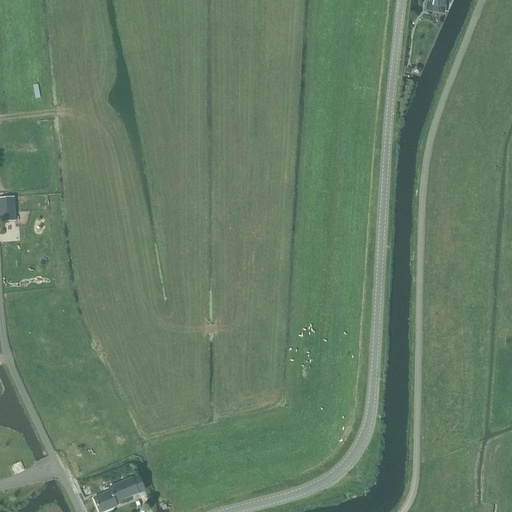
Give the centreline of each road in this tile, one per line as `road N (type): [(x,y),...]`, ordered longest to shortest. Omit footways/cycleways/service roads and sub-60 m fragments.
road 1 (residential): [(230,511),(329,478),(368,422),(401,0)]
road 2 (residential): [(402,511),(415,480),(425,169),(482,0)]
